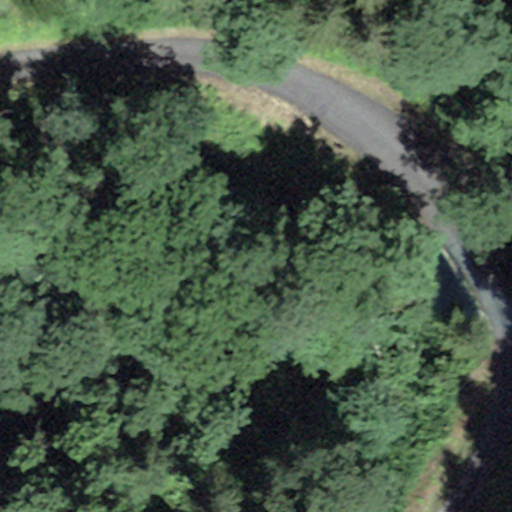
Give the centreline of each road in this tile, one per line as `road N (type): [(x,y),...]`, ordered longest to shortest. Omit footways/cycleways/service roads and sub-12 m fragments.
road 1 (unclassified): [(0,74),(182,61),(299,90),(366,129),(424,182),(508,301),(511,360)]
road 2 (unclassified): [(511,368),(495,446),(450,511)]
